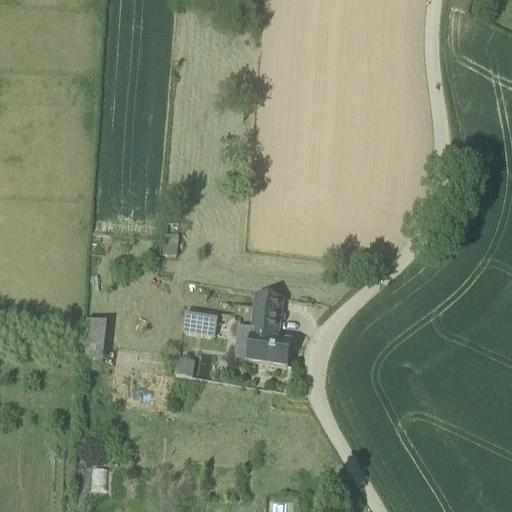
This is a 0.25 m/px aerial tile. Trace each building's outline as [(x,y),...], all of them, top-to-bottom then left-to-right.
[(177,259),(179,238),(165,237),(163,258),(177,259)] [(276,343),(280,303),(254,299),(247,364),(287,370),(291,345),(276,343)] [(214,339),(217,321),(183,316),(180,333),(214,339)] [(107,327),(87,325),(82,364),(102,366),(107,327)] [(106,492),(107,472),(93,471),(92,492),(106,492)]
